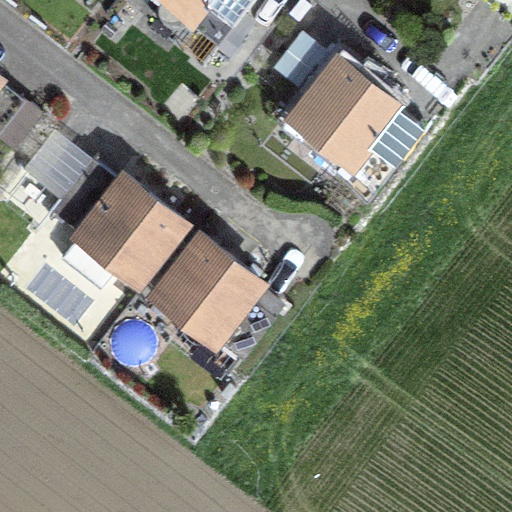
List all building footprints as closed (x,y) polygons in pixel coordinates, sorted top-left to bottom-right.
[(196,30),(220,48),(256,0),(150,0),(193,34),(196,30)] [(381,174),(421,122),(397,104),(400,101),(337,51),(291,110),(354,159),(357,155),(381,174)] [(0,122),(21,96),(0,78),(0,73),(0,74),(0,73),(0,122)] [(185,217),(122,169),(77,227),(81,230),(62,255),(101,285),(120,261),(140,276),(185,217)] [(154,287),(217,336),(262,278),(199,229),(154,287)]
